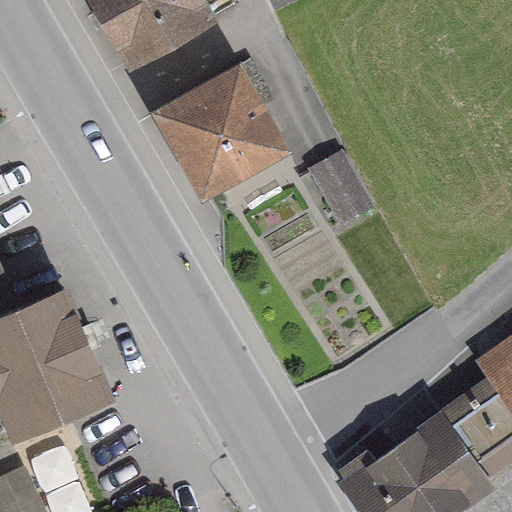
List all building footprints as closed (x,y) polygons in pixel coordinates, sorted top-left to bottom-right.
[(223,45),(213,27),(237,14),(229,0),(80,0),(132,94),(223,45)] [(293,167),(241,73),(148,124),(200,218),(293,167)] [(352,151),(309,172),(339,231),(381,210),(352,151)] [(0,301),(0,388),(2,388),(17,426),(114,387),(69,274),(0,301)] [(511,326),(476,351),(487,366),(511,402),(511,326)] [(446,395),(493,463),(511,450),(511,402),(487,366),(446,395)] [(17,426),(2,388),(0,388),(0,438),(19,431),(17,426)] [(340,463),(374,511),(439,511),(499,471),(493,463),(446,395),(444,392),(340,463)] [(46,511),(28,468),(0,479),(0,511),(46,511)]
